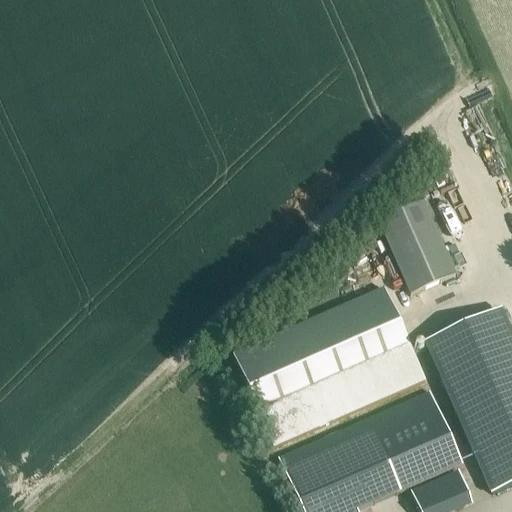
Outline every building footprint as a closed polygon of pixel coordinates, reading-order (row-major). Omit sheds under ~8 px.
[(454,280),(421,207),(378,226),(410,299),(454,280)] [(384,293),(232,360),(272,452),(425,386),(384,293)] [(511,489),(511,344),(500,319),(427,351),(492,498),(511,489)] [(429,396),(278,463),(299,511),(365,511),(461,470),(429,396)] [(416,511),(459,511),(471,507),(459,477),(411,498),(416,511)]
